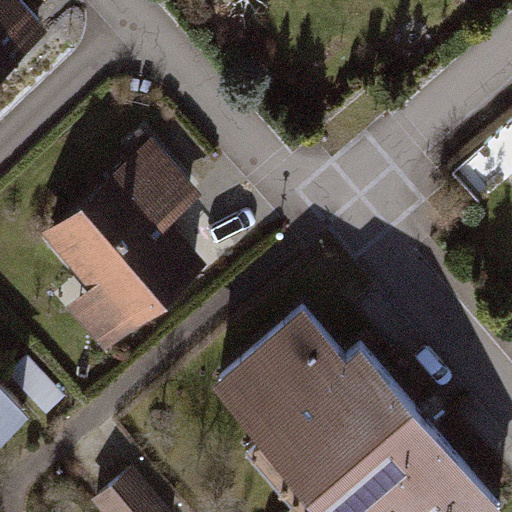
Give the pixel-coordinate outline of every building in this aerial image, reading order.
[(0,0),(0,84),(51,36),(17,0),(0,0)] [(207,192),(152,134),(45,233),(91,284),(68,307),(103,347),(206,257),(173,222),(207,192)] [(347,348),(304,298),(212,376),(329,511),(511,511),(511,510),(362,335),(347,348)] [(0,443),(34,411),(0,375),(0,443)] [(180,511),(137,463),(96,500),(106,511),(180,511)]
